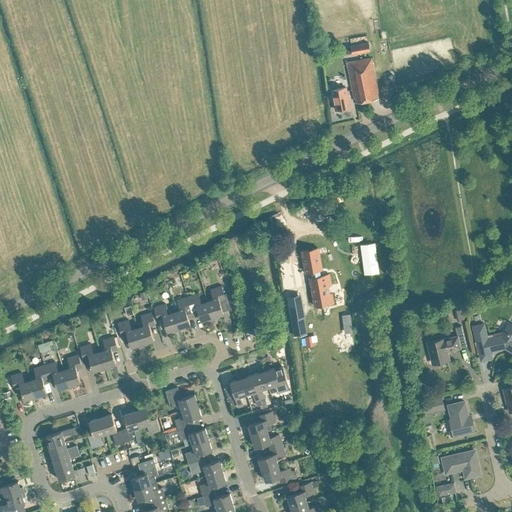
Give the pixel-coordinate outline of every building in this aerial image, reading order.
[(351,44),(352,53),(370,50),(368,41),(351,44)] [(380,97),(372,57),(347,61),(354,98),(356,97),(357,102),(380,97)] [(336,109),(350,106),(346,86),(332,89),(336,109)] [(378,271),(374,242),(361,244),(365,273),(378,271)] [(318,247),(302,250),(306,271),(311,271),(312,276),(310,277),(315,305),(322,304),(321,303),(328,302),(329,303),(333,302),(331,293),(329,293),(328,285),(331,284),(328,273),(321,275),(320,269),(322,269),(318,247)] [(207,300),(213,319),(217,318),(217,315),(223,312),(219,299),(225,297),(221,285),(210,289),(213,298),(207,300)] [(213,319),(207,300),(201,302),(198,293),(187,296),(193,316),(199,314),(201,320),(208,317),(209,320),(213,319)] [(188,317),(193,316),(187,296),(177,299),(180,309),(173,311),(179,330),(184,328),(183,325),(190,323),(188,317)] [(301,301),(289,303),(289,307),(295,335),(306,333),(303,316),(304,316),(302,305),(301,301)] [(179,330),(173,311),(168,312),(165,303),(154,306),(158,319),(163,317),(168,330),(174,328),(175,331),(179,330)] [(457,321),(464,319),(464,318),(465,318),(462,306),(459,307),(454,309),(457,321)] [(137,327),(143,345),(148,344),(147,341),(154,339),(149,325),(155,324),(151,311),(140,315),(144,325),(137,327)] [(143,345),(137,327),(131,328),(128,319),(118,322),(121,334),(127,332),(131,346),(138,344),(139,347),(143,345)] [(488,335),(485,321),(471,324),(475,341),(474,341),(477,353),(478,353),(480,360),(493,357),(491,350),(502,348),(503,346),(511,351),(511,323),(509,322),(502,333),(499,334),(498,332),(488,335)] [(466,345),(463,333),(461,325),(455,326),(457,335),(444,338),(443,337),(427,341),(432,361),(448,357),(446,350),(451,348),(451,350),(460,347),(460,346),(466,345)] [(99,350),(105,369),(110,367),(109,365),(116,363),(111,349),(117,347),(113,335),(103,339),(106,348),(99,350)] [(306,346),(314,345),(312,335),(305,336),(306,346)] [(105,369),(99,350),(93,352),(90,343),(80,346),(83,358),(89,356),(94,370),(100,368),(101,370),(105,369)] [(64,369),(70,387),(74,386),(73,383),(80,381),(76,368),(82,366),(78,354),(68,357),(71,367),(64,369)] [(70,387),(64,369),(58,371),(55,361),(44,364),(48,376),(54,375),(58,388),(65,386),(66,389),(70,387)] [(43,378),(48,376),(44,364),(34,368),(37,377),(31,379),(36,398),(41,396),(40,394),(47,391),(43,378)] [(267,366),(262,367),(268,386),(270,393),(276,391),(277,393),(291,388),(283,364),(275,367),(274,367),(268,369),(267,366)] [(262,388),(268,386),(262,367),(258,369),(259,371),(252,374),(260,399),(265,398),(262,388)] [(36,398),(31,379),(25,381),(22,371),(11,375),(15,387),(20,385),(25,398),(31,396),(32,399),(36,398)] [(260,399),(252,374),(246,376),(245,373),(240,374),(246,393),(253,391),(256,401),(260,399)] [(240,395),(246,393),(240,374),(236,376),(237,379),(230,381),(238,406),(243,405),(240,395)] [(511,378),(511,382),(511,385),(510,386),(511,389),(503,390),(505,397),(509,411),(511,410),(511,378)] [(182,409),(198,404),(194,393),(181,397),(177,386),(165,390),(170,406),(180,403),(182,409)] [(426,414),(445,409),(442,395),(423,400),(426,414)] [(467,415),(464,400),(448,404),(452,419),(450,419),(452,429),(449,430),(450,436),(474,430),(470,414),(467,415)] [(182,409),(178,410),(180,416),(174,418),(178,429),(190,425),(188,420),(201,415),(198,404),(182,409)] [(140,426),(146,424),(149,433),(160,430),(156,418),(150,419),(146,406),(135,410),(140,426)] [(145,439),(140,426),(135,410),(124,413),(128,426),(122,428),(126,441),(137,437),(139,442),(145,439)] [(249,436),(267,430),(272,429),(270,423),(275,421),(271,410),(260,414),(261,420),(248,424),(250,431),(247,431),(249,436)] [(126,441),(122,428),(117,430),(112,413),(100,417),(105,433),(112,431),(116,444),(126,441)] [(100,434),(105,433),(100,417),(89,420),(93,433),(88,435),(92,447),(103,444),(100,434)] [(79,425),(74,426),(77,437),(83,435),(79,425)] [(192,443),(208,438),(205,427),(191,431),(190,425),(178,429),(181,439),(190,436),(192,443)] [(49,446),(65,441),(63,435),(72,432),(71,427),(46,435),(49,446)] [(270,448),(282,444),(279,433),(269,436),(267,430),(249,436),(250,440),(253,439),(255,446),(268,442),(270,448)] [(188,462),(204,457),(202,452),(212,449),(208,438),(192,443),(194,448),(185,451),(188,462)] [(53,457),(78,449),(76,444),(67,447),(65,441),(49,446),(53,457)] [(435,448),(434,441),(426,443),(428,450),(435,448)] [(259,470),(278,464),(276,458),(285,455),(282,444),(270,448),(272,453),(259,457),(261,464),(258,465),(259,470)] [(173,456),(180,454),(178,447),(171,450),(173,456)] [(56,468),(72,463),(70,457),(79,454),(78,449),(53,457),(56,468)] [(480,473),(474,449),(442,457),(445,472),(466,467),(468,476),(480,473)] [(438,456),(431,458),(432,465),(440,463),(438,456)] [(206,475),(223,470),(219,459),(206,463),(204,457),(188,462),(191,473),(204,469),(206,475)] [(131,477),(135,488),(150,483),(156,481),(155,475),(158,474),(153,458),(138,462),(141,474),(131,477)] [(72,463),(56,468),(60,479),(85,471),(83,466),(74,469),(72,463)] [(278,464),(259,470),(260,474),(263,473),(266,480),(279,476),(281,481),(293,478),(289,467),(280,470),(278,464)] [(202,495),(215,491),(213,485),(226,481),(223,470),(206,475),(208,480),(199,483),(202,495)] [(6,496),(24,490),(23,486),(20,486),(18,480),(4,484),(3,478),(0,479),(0,490),(0,491),(2,497),(6,496)] [(288,507),(306,501),(305,495),(314,492),(313,487),(318,485),(317,479),(311,481),(299,485),(301,491),(287,495),(290,502),(287,503),(288,507)] [(438,494),(455,491),(453,482),(436,485),(438,494)] [(145,503),(165,496),(162,486),(152,489),(150,483),(135,488),(138,499),(143,498),(145,503)] [(26,495),(24,490),(6,496),(2,497),(4,503),(0,504),(0,511),(19,511),(26,510),(23,503),(25,502),(23,496),(26,495)] [(217,508),(233,503),(230,492),(217,496),(215,491),(202,495),(205,505),(215,502),(217,508)] [(142,511),(159,511),(159,510),(168,507),(165,496),(145,503),(147,509),(142,511)] [(320,511),(318,504),(309,507),(306,501),(288,507),(289,511),(292,511),(320,511)] [(235,511),(233,503),(217,508),(218,511),(235,511)]
